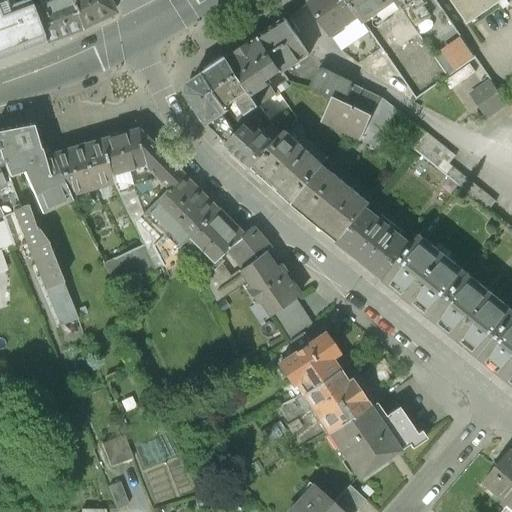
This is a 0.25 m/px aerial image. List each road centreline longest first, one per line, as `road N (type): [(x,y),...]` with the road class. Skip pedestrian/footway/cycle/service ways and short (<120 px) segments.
road 1 (tertiary): [(497,405),(209,162),(165,99),(145,33)]
road 2 (secondary): [(0,88),(145,33)]
road 3 (residential): [(406,511),(497,405)]
